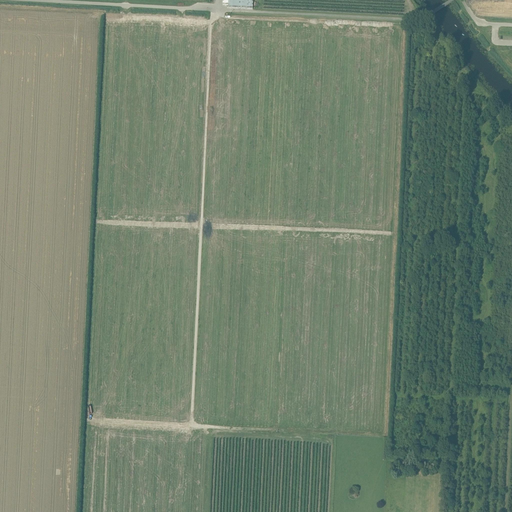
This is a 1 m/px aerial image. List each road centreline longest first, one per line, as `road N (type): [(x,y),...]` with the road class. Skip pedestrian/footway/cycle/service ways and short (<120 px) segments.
road 1 (track): [(401,29),(383,435),(195,426),(215,9)]
road 2 (track): [(402,19),(401,29),(104,13),(81,511)]
road 3 (track): [(475,511),(478,331),(488,296),(481,272),(491,251),(480,132),(506,115)]
road 4 (track): [(392,450),(394,395),(511,401)]
road 5 (track): [(419,20),(511,119)]
road 6 (track): [(511,389),(506,511)]
